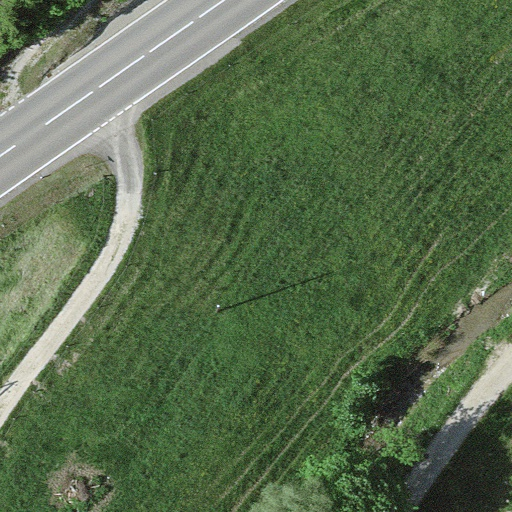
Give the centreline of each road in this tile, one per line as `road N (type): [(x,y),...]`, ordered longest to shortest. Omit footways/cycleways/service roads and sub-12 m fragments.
road 1 (track): [(0,414),(78,314),(118,242),(129,202),(115,146),(78,102)]
road 2 (secondary): [(224,0),(0,156)]
